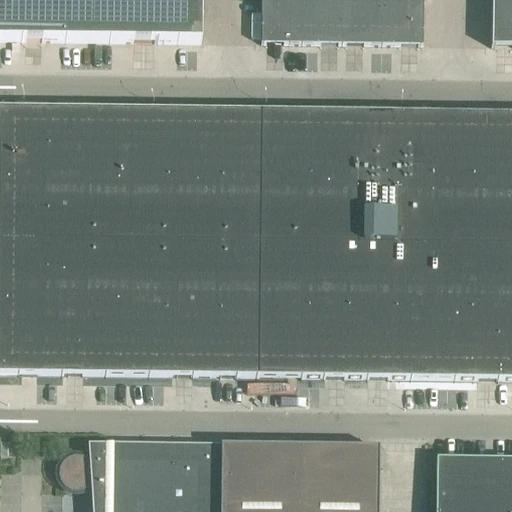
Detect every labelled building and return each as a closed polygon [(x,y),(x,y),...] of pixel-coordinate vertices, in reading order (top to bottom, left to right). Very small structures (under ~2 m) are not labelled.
[(200,0),(0,0),(0,43),(200,47),(200,0)] [(261,0),(260,47),(422,49),(422,0),(261,0)] [(511,0),(491,0),(491,50),(511,50),(511,0)] [(417,108),(417,117),(430,117),(430,108),(417,108)] [(300,374),(300,382),(511,384),(511,118),(0,112),(0,377),(258,381),(259,374),(300,374)] [(0,446),(0,459),(15,460),(15,446),(0,446)] [(219,511),(221,449),(87,447),(88,463),(82,460),(75,459),(68,461),(62,465),(59,471),(58,478),(58,485),(62,491),(67,496),(74,498),(81,497),(90,491),(91,511),(219,511)] [(377,511),(378,451),(221,449),(219,511),(377,511)] [(435,511),(511,511),(511,462),(436,461),(435,511)]
